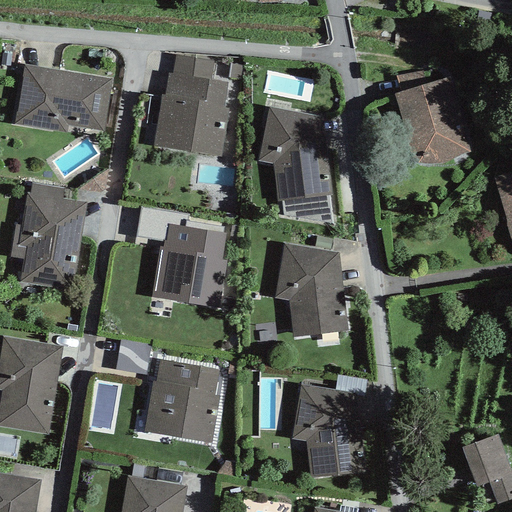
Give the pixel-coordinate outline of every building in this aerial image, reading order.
[(167,97),(161,96),(154,148),(221,158),(228,110),(224,109),(227,84),(215,83),(218,62),(173,56),(167,97)] [(111,80),(23,67),(15,125),(66,133),(67,127),(103,132),(111,80)] [(448,77),(398,95),(424,168),(474,150),(448,77)] [(323,120),(269,108),(257,162),(272,165),(277,203),(332,196),(323,120)] [(511,170),(494,176),(511,235),(511,170)] [(64,190),(29,184),(18,247),(24,248),(18,284),(72,293),(88,204),(63,200),(64,190)] [(226,236),(166,227),(162,249),(158,248),(150,298),(219,309),(227,262),(222,262),(226,236)] [(338,255),(284,245),(275,300),(288,302),(293,339),(349,332),(338,255)] [(63,349),(3,339),(0,353),(0,391),(1,392),(0,398),(0,427),(48,435),(63,349)] [(121,376),(150,378),(153,350),(124,348),(121,376)] [(220,372),(156,361),(144,432),(207,443),(220,372)] [(355,396),(302,386),(292,440),(306,442),(310,479),(365,473),(355,396)] [(511,482),(495,439),(464,450),(479,488),(489,484),(497,505),(511,499),(511,482)] [(36,511),(42,482),(0,475),(0,511),(36,511)] [(181,511),(186,488),(127,478),(120,511),(181,511)]
